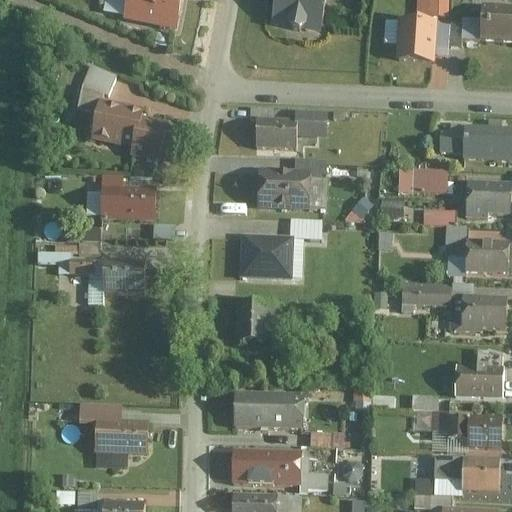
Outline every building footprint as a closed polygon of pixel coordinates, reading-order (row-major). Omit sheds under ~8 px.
[(129,0),(125,25),(179,34),(185,0),(129,0)] [(328,0),(277,0),(271,25),(288,29),(291,36),(299,37),(305,33),(320,36),(328,0)] [(511,11),(485,11),(484,25),(466,24),(465,44),(511,45),(511,11)] [(397,22),(395,64),(434,66),(437,25),(397,22)] [(117,79),(93,69),(85,87),(109,98),(117,79)] [(101,108),(103,109),(105,99),(83,91),(78,114),(99,119),(101,108)] [(103,109),(101,108),(99,119),(92,143),(132,154),(131,161),(165,170),(170,150),(139,141),(144,120),(103,109)] [(297,124),(297,139),(326,140),(327,115),(297,114),(297,124)] [(297,124),(259,123),(258,153),(296,154),(297,139),(297,124)] [(464,137),(439,136),(438,159),(463,160),(463,164),(511,165),(511,131),(464,130),(464,137)] [(296,164),(296,178),(311,178),(310,212),(328,212),(329,164),(296,164)] [(448,174),(400,173),(400,199),(447,199),(448,174)] [(310,216),(310,212),(311,178),(296,178),(262,177),(261,215),(310,216)] [(93,191),(113,192),(113,181),(94,181),(93,191)] [(511,220),(511,216),(511,188),(467,187),(466,219),(511,220)] [(113,192),(93,191),(93,206),(120,207),(120,224),(157,225),(158,193),(113,192)] [(376,212),(362,201),(352,213),(366,224),(376,212)] [(409,204),(382,205),(383,223),(410,222),(409,204)] [(457,215),(426,215),(425,231),(457,231),(457,215)] [(323,224),(291,223),(290,241),(323,243),(323,224)] [(467,246),(468,231),(457,231),(449,231),(449,262),(448,282),(467,283),(467,279),(508,280),(509,246),(467,246)] [(395,238),(380,237),(380,254),(395,254),(395,238)] [(290,241),(241,239),(240,283),(292,285),(294,241),(290,241)] [(70,258),(101,259),(101,247),(55,247),(55,257),(70,257),(70,258)] [(55,257),(38,256),(38,270),(58,271),(58,277),(70,278),(70,264),(70,258),(70,257),(55,257)] [(70,264),(70,278),(89,278),(93,278),(93,264),(70,264)] [(105,309),(105,298),(105,272),(105,264),(93,264),(93,278),(89,278),(89,309),(105,309)] [(147,272),(105,272),(105,298),(146,299),(147,272)] [(455,301),(474,301),(474,289),(452,289),(452,301),(455,301)] [(387,296),(374,296),(373,312),(386,312),(387,296)] [(483,332),(508,333),(508,302),(474,301),(455,301),(454,322),(451,322),(451,335),(483,336),(483,332)] [(451,303),(402,302),(402,316),(415,316),(415,311),(451,312),(451,303)] [(284,309),(241,307),(240,347),(269,348),(270,341),(283,342),(284,309)] [(506,357),(480,357),(480,371),(506,371),(506,357)] [(480,371),(456,370),(455,401),(505,402),(506,371),(480,371)] [(375,394),(354,395),(355,408),(375,408),(375,394)] [(308,398),(238,397),(237,432),(308,434),(308,398)] [(439,401),(414,401),(413,435),(432,435),(432,456),(468,457),(468,453),(469,420),(469,414),(450,413),(450,416),(439,416),(439,401)] [(79,429),(94,429),(94,421),(121,421),(121,409),(79,409),(79,429)] [(468,453),(501,454),(502,421),(469,420),(468,453)] [(121,421),(94,421),(94,429),(94,457),(97,457),(97,473),(127,473),(127,460),(151,460),(151,421),(121,421)] [(350,436),(314,437),(314,452),(350,451),(350,436)] [(302,456),(235,456),(235,490),(303,490),(303,498),(334,498),(334,464),(302,464),(302,456)] [(502,498),(502,465),(437,464),(437,481),(417,481),(417,500),(466,501),(466,498),(502,498)] [(96,511),(96,508),(96,495),(77,495),(76,511),(96,511)] [(281,511),(281,501),(236,501),(235,511),(281,511)] [(304,511),(305,501),(281,501),(281,511),(304,511)]
